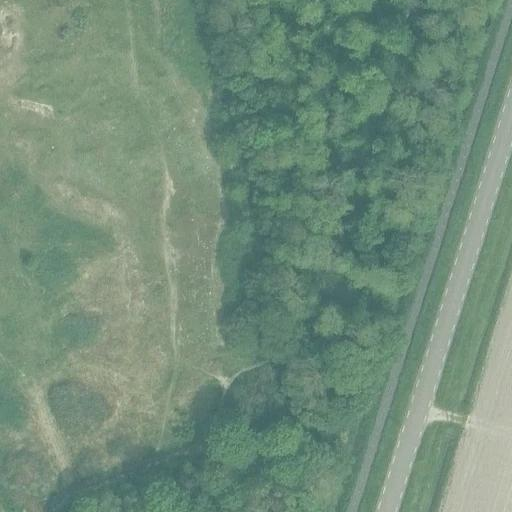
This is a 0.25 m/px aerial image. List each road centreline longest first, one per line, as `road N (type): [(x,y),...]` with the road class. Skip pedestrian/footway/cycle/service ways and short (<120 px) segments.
road 1 (tertiary): [(383,511),(511,107)]
road 2 (unknown): [(345,0),(340,81),(323,134),(336,272)]
road 3 (unknown): [(336,272),(365,409),(381,415)]
